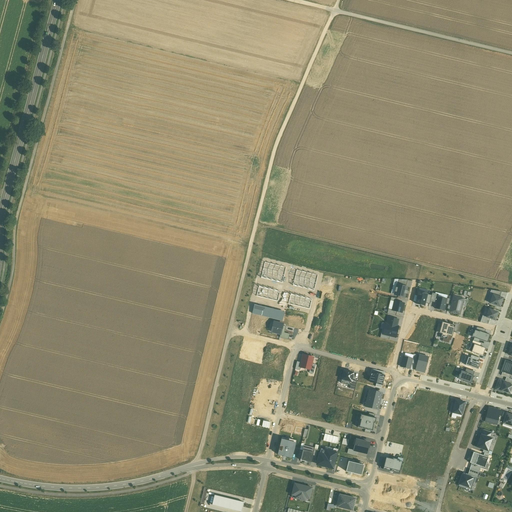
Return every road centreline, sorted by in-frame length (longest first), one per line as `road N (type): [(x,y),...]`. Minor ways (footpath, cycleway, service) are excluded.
road 1 (track): [(186,511),(274,147),(333,10)]
road 2 (track): [(0,319),(17,214),(74,0)]
road 3 (primary): [(57,0),(0,218)]
road 4 (unclassified): [(0,478),(91,488),(197,465)]
road 5 (track): [(333,10),(511,53)]
road 6 (residential): [(394,371),(419,310),(496,329)]
